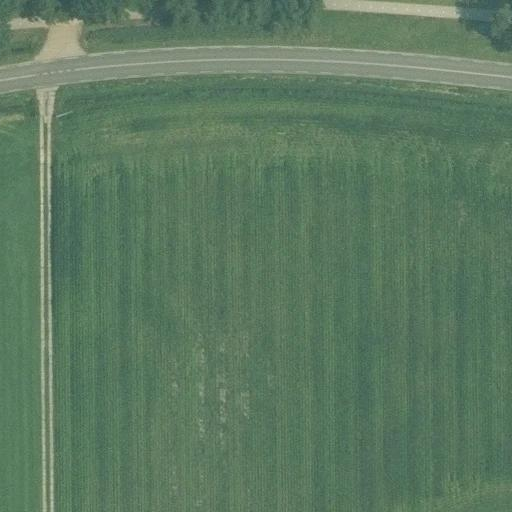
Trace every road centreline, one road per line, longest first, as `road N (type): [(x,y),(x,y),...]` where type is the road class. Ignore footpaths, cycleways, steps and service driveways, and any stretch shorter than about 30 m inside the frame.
road 1 (primary): [(0,80),(231,59),(511,77)]
road 2 (track): [(48,511),(45,116)]
